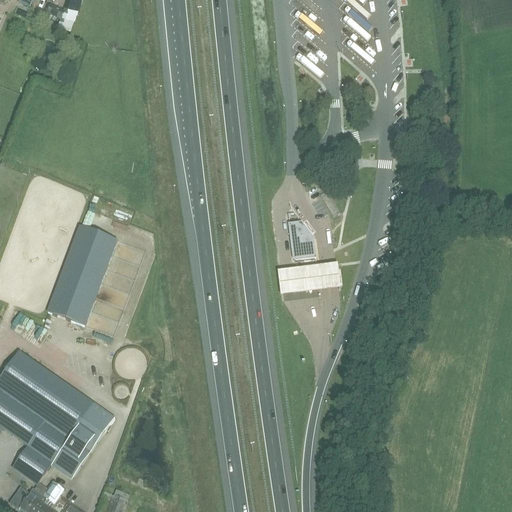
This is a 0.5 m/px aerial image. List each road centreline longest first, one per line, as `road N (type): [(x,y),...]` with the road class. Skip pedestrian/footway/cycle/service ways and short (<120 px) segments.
road 1 (motorway): [(178,0),(241,511)]
road 2 (motorway): [(283,511),(222,0)]
road 3 (unknown): [(88,511),(125,419),(121,403),(42,351),(21,345),(0,359)]
road 4 (motorway): [(307,511),(308,447),(323,377)]
